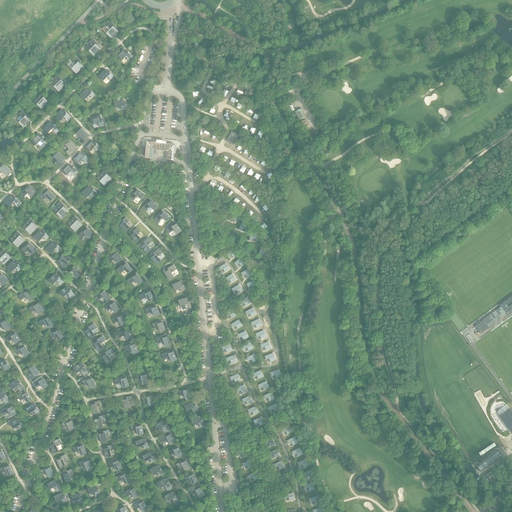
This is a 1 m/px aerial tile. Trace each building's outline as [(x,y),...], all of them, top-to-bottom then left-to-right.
[(109,21),(106,25),(107,26),(110,29),(106,33),(111,38),(118,31),(115,28),(116,27),(111,22),(109,21)] [(92,39),(88,42),(90,44),(93,47),(89,51),(93,56),(100,49),(97,46),(98,45),(93,40),(92,39)] [(123,49),(116,56),(121,61),(125,56),(129,61),(133,57),(127,51),(126,52),(123,49)] [(75,56),(71,60),(72,62),(76,65),(71,69),(76,73),(83,66),(80,64),(81,63),(76,58),(75,56)] [(114,76),(109,71),(108,72),(105,69),(98,76),(103,80),(107,76),(110,79),(114,76)] [(57,74),(53,78),(55,79),(58,83),(54,87),(58,91),(65,84),(62,81),(63,81),(58,76),(57,74)] [(95,95),(90,90),(89,91),(86,88),(80,95),(84,99),(88,95),(91,98),(95,95)] [(48,102),(45,99),(46,98),(41,93),(38,97),(41,100),(37,104),(41,109),(48,102)] [(127,109),(125,102),(124,102),(123,98),(113,101),(115,107),(121,106),(122,110),(127,109)] [(249,106),(247,113),(254,115),(256,108),(249,106)] [(301,108),(294,112),(298,121),(305,117),(301,108)] [(61,109),(54,116),(59,121),(63,117),(67,121),(71,118),(65,111),(64,112),(61,109)] [(20,116),(17,118),(20,121),(19,123),(23,127),(30,120),(27,117),(28,117),(23,112),(22,110),(18,114),(20,116)] [(104,125),(102,119),(101,119),(100,115),(90,118),(92,124),(98,122),(99,127),(104,125)] [(49,121),(43,128),(47,133),(49,131),(52,134),(54,132),(56,133),(59,129),(58,128),(53,123),(52,124),(49,121)] [(85,138),(88,135),(81,128),(76,133),(81,137),(77,140),(81,144),(86,139),(85,138)] [(234,143),(239,135),(231,131),(227,139),(228,140),(227,141),(233,144),(234,143)] [(38,133),(31,140),(36,144),(37,143),(40,146),(43,143),(44,145),(48,141),(47,140),(42,135),(41,136),(38,133)] [(74,150),(76,147),(69,140),(65,145),(69,149),(66,152),(70,156),(75,151),(74,150)] [(100,147),(95,142),(94,143),(91,140),(84,147),(89,151),(93,147),(96,150),(100,147)] [(173,159),(175,145),(165,144),(166,141),(162,141),(162,140),(160,140),(160,141),(156,140),(156,143),(147,142),(145,156),(145,157),(152,158),(153,150),(167,151),(166,159),(173,160),(173,159)] [(62,161),(65,159),(58,152),(53,156),(57,160),(54,164),(58,167),(63,162),(62,161)] [(80,152),(73,159),(77,163),(81,159),(85,162),(86,164),(90,160),(88,159),(83,154),(83,155),(80,152)] [(164,172),(164,165),(164,164),(154,162),(153,171),(164,172)] [(68,163),(61,170),(66,175),(67,173),(71,177),(73,174),(74,175),(78,172),(72,165),(71,166),(68,163)] [(0,173),(2,172),(6,176),(11,171),(4,164),(1,167),(0,166),(0,173)] [(111,179),(108,176),(109,175),(104,170),(100,174),(104,177),(100,181),(104,186),(111,179)] [(36,192),(29,185),(26,188),(26,187),(21,192),(25,196),(28,192),(32,196),(36,192)] [(97,193),(92,188),(91,189),(88,186),(81,193),(86,197),(90,193),(93,196),(97,193)] [(130,196),(129,198),(133,201),(134,199),(137,196),(141,199),(144,194),(137,189),(136,191),(134,190),(130,196)] [(55,197),(48,190),(45,193),(44,192),(39,197),(43,200),(46,197),(51,201),(55,197)] [(11,194),(4,201),(8,206),(12,202),(16,205),(17,206),(21,203),(19,201),(14,196),(13,197),(11,194)] [(143,206),(142,208),(146,211),(147,210),(150,212),(153,209),(154,210),(158,206),(151,200),(150,202),(148,200),(143,206)] [(218,200),(215,208),(219,209),(220,206),(223,208),(225,202),(218,200)] [(60,201),(56,205),(57,206),(61,210),(57,214),(61,218),(68,211),(65,208),(66,207),(61,203),(60,201)] [(161,212),(154,219),(158,223),(160,221),(162,223),(165,220),(166,221),(170,217),(164,211),(162,213),(161,212)] [(232,212),(229,220),(232,222),(233,219),(236,220),(239,215),(232,212)] [(82,225),(79,222),(80,221),(75,216),(71,220),(74,223),(70,227),(75,232),(82,225)] [(129,228),(126,224),(129,221),(126,217),(120,222),(121,224),(119,225),(125,231),(129,228)] [(37,227),(34,224),(35,223),(30,218),(26,222),(29,225),(25,230),(30,234),(37,227)] [(242,221),(239,229),(242,231),(243,228),(247,230),(249,224),(242,221)] [(167,228),(165,229),(168,233),(170,232),(174,229),(177,234),(181,231),(176,223),(174,225),(174,223),(167,228)] [(79,234),(78,236),(81,239),(83,238),(86,234),(90,238),(93,234),(87,228),(86,230),(84,229),(79,234)] [(140,238),(137,235),(140,232),(136,228),(131,233),(132,234),(130,236),(136,242),(140,238)] [(16,230),(12,234),(17,238),(13,243),(18,247),(24,240),(21,237),(22,236),(16,230)] [(49,237),(44,232),(43,233),(40,230),(33,237),(38,241),(42,237),(45,240),(49,237)] [(251,232),(249,240),(252,241),(253,238),(257,239),(258,233),(251,232)] [(142,245),(141,247),(147,253),(151,249),(147,246),(150,243),(152,241),(148,237),(147,239),(141,244),(142,245)] [(61,248),(56,243),(55,244),(52,242),(45,249),(50,253),(54,249),(57,252),(61,248)] [(36,249),(29,243),(26,246),(25,245),(21,250),(24,253),(28,250),(32,254),(36,249)] [(261,247),(258,255),(262,256),(263,254),(266,255),(268,249),(261,247)] [(232,248),(226,254),(229,257),(231,255),(233,257),(238,253),(232,248)] [(10,257),(8,255),(8,254),(4,249),(0,252),(3,256),(0,258),(0,260),(3,264),(10,257)] [(152,257),(151,258),(157,264),(161,261),(157,257),(160,254),(162,252),(158,249),(157,250),(151,255),(152,257)] [(59,260),(58,261),(64,267),(68,263),(64,260),(67,257),(69,255),(65,251),(64,253),(58,259),(59,260)] [(113,253),(106,259),(110,263),(115,259),(118,262),(122,259),(116,252),(114,254),(113,253)] [(241,257),(234,263),(237,266),(239,263),(241,266),(246,262),(241,257)] [(22,267),(17,263),(16,263),(13,261),(6,267),(11,272),(15,268),(18,271),(22,267)] [(71,271),(70,273),(76,279),(80,275),(76,271),(79,268),(81,267),(77,263),(75,264),(70,270),(71,271)] [(118,269),(116,270),(120,274),(121,273),(125,269),(128,273),(132,269),(126,263),(124,265),(123,263),(118,269)] [(226,263),(218,267),(220,270),(223,269),(225,272),(230,269),(226,263)] [(166,271),(164,273),(169,280),(173,277),(171,273),(175,270),(176,269),(173,265),(172,266),(165,270),(166,271)] [(249,268),(241,273),(243,276),(246,274),(247,278),(252,275),(249,268)] [(0,281),(4,285),(8,281),(1,274),(0,274),(0,281)] [(55,274),(48,280),(52,284),(56,280),(60,285),(64,281),(57,274),(56,275),(55,274)] [(128,279),(126,281),(130,285),(131,283),(135,280),(138,284),(142,281),(137,274),(135,275),(134,274),(128,279)] [(232,274),(225,278),(227,281),(229,280),(231,283),(236,280),(232,274)] [(254,280),(247,284),(248,287),(251,286),(253,289),(258,286),(254,280)] [(186,289),(182,282),(181,283),(180,281),(172,285),(175,290),(179,288),(181,292),(186,289)] [(239,284),(231,289),(233,292),(236,290),(238,293),(243,290),(239,284)] [(67,287),(59,292),(63,296),(67,293),(69,297),(71,299),(75,296),(74,294),(69,288),(68,289),(67,287)] [(25,291),(18,296),(21,300),(26,296),(30,301),(35,297),(29,289),(26,292),(25,291)] [(96,296),(94,298),(98,301),(99,300),(103,297),(106,300),(110,296),(104,290),(102,292),(101,291),(96,296)] [(147,291),(138,295),(141,300),(147,297),(149,302),(154,299),(150,291),(148,292),(147,291)] [(501,307),(474,326),(480,334),(506,314),(507,316),(511,311),(511,296),(500,305),(501,307)] [(247,297),(239,301),(241,304),(244,303),(245,306),(250,303),(247,297)] [(186,298),(178,300),(180,305),(185,304),(186,308),(187,310),(192,309),(191,307),(189,299),(187,300),(186,298)] [(119,309),(114,302),(112,303),(111,302),(105,306),(108,311),(112,308),(115,312),(119,309)] [(44,311),(39,303),(35,305),(34,304),(29,308),(32,312),(36,310),(39,314),(44,311)] [(146,308),(145,309),(146,314),(148,313),(153,312),(154,316),(159,314),(156,306),(154,307),(154,306),(146,308)] [(253,308),(245,312),(247,315),(250,314),(251,317),(256,314),(253,308)] [(233,309),(225,313),(227,316),(230,315),(232,318),(236,315),(233,309)] [(126,323),(122,315),(120,316),(119,315),(112,318),(115,323),(119,321),(121,325),(126,323)] [(54,324),(48,316),(45,319),(44,318),(39,322),(42,326),(45,323),(49,328),(54,324)] [(259,319),(251,322),(252,326),(255,325),(257,328),(262,325),(259,319)] [(11,328),(6,320),(2,322),(2,321),(0,321),(0,328),(3,326),(6,331),(11,328)] [(238,320),(231,324),(233,327),(235,326),(237,329),(242,326),(238,320)] [(165,330),(162,322),(160,323),(159,321),(152,324),(154,329),(158,327),(160,332),(165,330)] [(87,330),(85,331),(90,338),(94,335),(91,331),(97,328),(94,323),(86,329),(87,330)] [(119,332),(117,333),(119,338),(121,337),(125,335),(127,340),(132,337),(129,330),(127,330),(126,329),(119,332)] [(63,337),(58,330),(56,331),(55,330),(49,334),(52,339),(56,336),(59,340),(63,337)] [(263,330),(255,334),(257,337),(260,336),(261,339),(266,337),(263,330)] [(245,331),(237,335),(239,338),(242,337),(243,340),(248,337),(245,331)] [(20,340),(15,333),(13,334),(12,333),(6,338),(9,342),(13,339),(16,343),(20,340)] [(165,335),(156,339),(158,344),(164,341),(166,346),(171,344),(167,336),(165,337),(165,335)] [(103,348),(100,344),(104,341),(101,337),(94,341),(95,343),(93,344),(98,351),(103,348)] [(268,341),(260,345),(262,348),(264,347),(266,350),(271,348),(268,341)] [(250,342),(242,346),(244,349),(247,348),(249,351),(254,348),(250,342)] [(132,343),(123,347),(125,352),(131,349),(133,354),(138,352),(135,344),(133,345),(132,343)] [(229,344),(221,347),(222,350),(225,349),(226,353),(232,351),(229,344)] [(29,353),(24,346),(22,347),(22,346),(15,350),(18,355),(22,352),(25,356),(29,353)] [(104,355),(102,357),(107,364),(111,361),(108,357),(112,354),(114,353),(111,349),(109,350),(103,354),(104,355)] [(163,353),(161,354),(163,359),(165,358),(169,357),(171,361),(176,360),(173,351),(171,352),(171,351),(163,353)] [(254,353),(246,358),(248,361),(251,359),(253,363),(258,360),(254,353)] [(273,353),(265,356),(266,360),(269,358),(270,362),(275,360),(273,353)] [(234,355),(226,358),(227,361),(230,360),(231,364),(236,362),(234,355)] [(0,361),(0,367),(3,366),(5,370),(10,367),(6,360),(4,361),(3,360),(0,361)] [(80,363),(73,368),(76,372),(80,370),(83,375),(88,373),(83,364),(82,365),(80,363)] [(28,375),(27,376),(30,381),(31,379),(38,375),(37,374),(39,372),(34,365),(29,368),(32,372),(28,375)] [(279,369),(271,372),(272,376),(275,375),(276,378),(281,376),(279,369)] [(260,370),(252,374),(254,377),(257,376),(258,379),(263,377),(260,370)] [(148,383),(146,375),(144,375),(144,373),(136,375),(137,380),(141,379),(142,384),(148,383)] [(238,374),(230,377),(231,380),(234,379),(235,383),(240,381),(238,374)] [(124,377),(114,379),(116,384),(122,383),(123,387),(129,386),(126,378),(124,378),(124,377)] [(34,383),(32,384),(35,388),(37,387),(40,384),(43,389),(48,386),(43,378),(41,380),(40,378),(34,383)] [(95,386),(91,378),(89,379),(89,378),(82,381),(84,386),(88,384),(91,388),(95,386)] [(16,379),(9,384),(12,389),(16,386),(19,390),(20,391),(24,388),(19,380),(17,381),(16,379)] [(266,381),(258,385),(260,388),(262,387),(264,390),(269,388),(266,381)] [(244,384),(236,388),(238,392),(240,390),(242,394),(247,391),(244,384)] [(191,397),(188,389),(186,390),(185,388),(178,391),(180,396),(184,394),(186,399),(191,397)] [(2,391),(0,392),(0,398),(1,398),(5,404),(9,401),(5,393),(3,393),(2,391)] [(31,399),(27,392),(25,393),(24,392),(17,396),(20,401),(24,398),(27,402),(31,399)] [(271,392),(264,396),(265,399),(268,398),(269,401),(274,399),(271,392)] [(124,400),(122,400),(124,409),(130,407),(128,402),(133,401),(135,401),(133,395),(131,396),(124,398),(124,400)] [(154,404),(152,396),(150,396),(149,395),(142,397),(143,402),(148,401),(149,405),(154,404)] [(249,395),(242,399),(243,403),(246,401),(248,404),(253,402),(249,395)] [(98,412),(97,407),(101,406),(100,401),(92,403),(93,404),(91,405),(93,413),(98,412)] [(192,402),(184,405),(186,410),(191,408),(194,414),(199,411),(194,403),(193,404),(192,402)] [(276,403),(269,407),(270,410),(273,409),(274,412),(280,410),(276,403)] [(40,411),(35,405),(34,406),(33,404),(26,409),(29,413),(33,410),(35,414),(40,411)] [(499,416),(511,433),(511,412),(509,409),(506,405),(497,411),(500,416),(499,416)] [(9,406),(1,411),(3,415),(9,412),(12,416),(16,414),(12,406),(10,407),(9,406)] [(255,406),(247,410),(249,413),(252,412),(254,415),(259,412),(255,406)] [(102,426),(101,422),(105,420),(104,415),(96,417),(97,419),(95,420),(97,428),(102,426)] [(199,416),(191,420),(193,424),(198,422),(201,428),(205,426),(201,417),(200,418),(199,416)] [(261,417),(253,421),(255,424),(257,422),(259,426),(264,423),(261,417)] [(24,427),(20,420),(19,421),(18,419),(10,423),(13,428),(17,425),(19,429),(24,427)] [(75,428),(71,420),(69,422),(68,420),(62,424),(64,428),(68,426),(70,431),(75,428)] [(162,421),(154,425),(156,430),(161,427),(163,432),(164,433),(169,431),(168,429),(164,422),(163,423),(162,421)] [(143,434),(141,425),(139,426),(138,424),(131,426),(132,431),(137,430),(138,435),(143,434)] [(289,425),(281,430),(283,433),(286,431),(288,435),(293,432),(289,425)] [(106,441),(105,436),(110,435),(108,430),(101,432),(101,434),(99,434),(101,443),(106,441)] [(168,434),(159,438),(162,443),(168,440),(170,444),(175,441),(170,434),(169,435),(168,434)] [(294,436),(287,441),(289,444),(291,442),(293,445),(298,443),(294,436)] [(149,447),(146,440),(144,440),(143,438),(135,442),(137,447),(142,445),(144,449),(149,447)] [(272,438),(264,441),(265,444),(268,443),(270,447),(275,444),(272,438)] [(51,445),(49,446),(54,453),(58,451),(56,446),(62,443),(59,439),(51,443),(51,445)] [(86,453),(82,445),(80,446),(80,445),(73,448),(75,452),(79,451),(81,455),(86,453)] [(111,456),(109,451),(114,450),(112,445),(105,447),(105,448),(103,449),(105,457),(111,456)] [(182,455),(178,447),(176,448),(175,447),(169,451),(171,455),(175,453),(178,457),(182,455)] [(299,447),(292,452),(293,455),(296,453),(298,457),(303,454),(299,447)] [(245,448),(238,452),(239,455),(242,454),(244,457),(249,454),(245,448)] [(277,449),(269,452),(270,456),(273,455),(275,458),(280,455),(277,449)] [(156,460),(152,453),(151,454),(150,452),(142,456),(145,461),(149,459),(151,463),(156,460)] [(65,466),(63,461),(67,459),(65,455),(58,458),(59,459),(57,460),(60,468),(65,466)] [(305,458),(298,463),(300,466),(302,464),(304,468),(309,465),(305,458)] [(250,459),(243,463),(244,467),(247,465),(248,468),(254,466),(250,459)] [(92,468),(89,460),(87,461),(86,460),(79,463),(81,468),(85,466),(87,470),(92,468)] [(122,468),(118,460),(116,461),(115,460),(108,463),(110,468),(114,466),(117,470),(122,468)] [(190,468),(186,461),(184,462),(183,460),(176,464),(179,469),(183,466),(185,471),(190,468)] [(282,461),(274,464),(275,467),(278,466),(279,470),(285,467),(282,461)] [(483,462),(477,467),(478,468),(481,472),(487,467),(486,465),(485,465),(483,462)] [(13,473),(9,465),(7,466),(6,465),(0,468),(0,469),(2,473),(6,471),(9,475),(13,473)] [(163,473),(159,467),(158,467),(157,465),(149,470),(152,474),(156,472),(159,476),(163,473)] [(54,475),(50,467),(48,468),(47,467),(40,470),(43,475),(47,473),(49,477),(54,475)] [(71,480),(69,476),(73,474),(71,469),(64,472),(65,474),(63,474),(66,482),(71,480)] [(492,469),(483,477),(487,483),(497,476),(492,469)] [(310,470),(302,474),(304,477),(307,476),(308,479),(313,477),(310,470)] [(255,471),(248,476),(250,479),(252,477),(254,481),(259,478),(255,471)] [(130,481),(125,474),(123,475),(122,473),(116,478),(118,482),(122,479),(125,484),(130,481)] [(197,481),(193,474),(191,475),(190,474),(184,477),(186,482),(190,480),(193,484),(197,481)] [(164,479),(157,483),(160,488),(164,485),(166,489),(167,491),(172,488),(171,486),(167,480),(166,481),(164,479)] [(55,480),(47,484),(50,488),(54,486),(57,492),(62,490),(57,481),(56,482),(55,480)] [(313,482),(304,485),(305,488),(308,487),(309,491),(315,489),(313,482)] [(96,485),(87,488),(89,493),(94,491),(96,498),(101,496),(98,487),(96,487),(96,485)] [(204,495),(200,487),(198,488),(197,487),(191,491),(193,495),(197,493),(200,497),(204,495)] [(139,495),(134,488),(132,489),(131,488),(125,492),(128,496),(132,494),(134,498),(139,495)] [(172,492),(164,496),(167,501),(172,498),(174,502),(175,504),(179,501),(178,500),(175,493),(173,494),(172,492)] [(293,492),(284,495),(285,498),(288,497),(289,501),(295,499),(293,492)] [(67,501),(64,494),(62,495),(61,493),(54,497),(56,501),(61,499),(63,503),(67,501)] [(83,502),(81,495),(80,495),(79,493),(71,496),(72,501),(77,499),(78,504),(83,502)] [(318,496),(310,499),(311,502),(314,501),(315,504),(321,502),(318,496)] [(148,508),(143,501),(141,502),(140,501),(134,505),(136,509),(140,507),(143,511),(148,508)]
